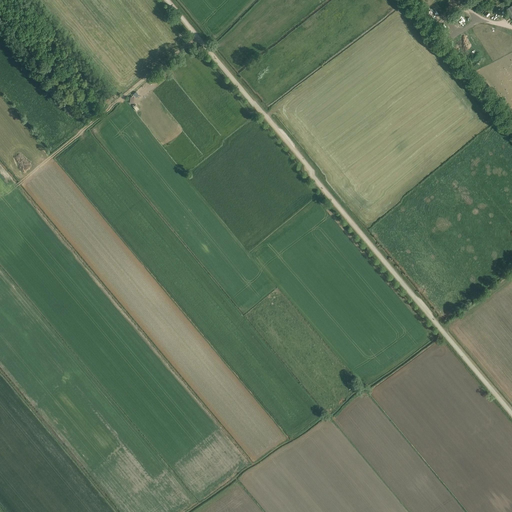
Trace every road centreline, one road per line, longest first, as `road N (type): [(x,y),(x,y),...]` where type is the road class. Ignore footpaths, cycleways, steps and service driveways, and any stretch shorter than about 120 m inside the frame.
road 1 (unclassified): [(511,412),(166,0)]
road 2 (track): [(199,39),(16,186)]
